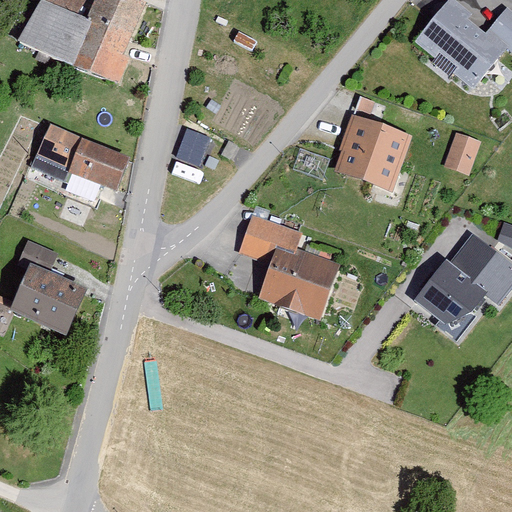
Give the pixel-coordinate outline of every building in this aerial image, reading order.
[(85,0),(46,0),(19,49),(119,91),(130,67),(124,64),(147,12),(121,0),(98,0),(87,27),(76,22),(85,0)] [(511,15),(508,12),(487,39),(469,25),(474,19),(452,1),(416,46),(474,95),(509,54),(511,56),(511,15)] [(413,142),(354,120),(340,154),(342,155),(334,177),(392,198),(413,142)] [(131,164),(52,130),(32,170),(66,187),(70,179),(117,197),(131,164)] [(211,142),(188,133),(177,162),(201,171),(211,142)] [(459,137),(447,173),(468,180),(480,144),(459,137)] [(304,238),(254,219),(240,259),(272,269),(260,303),(321,326),(342,268),(298,254),(304,238)] [(498,244),(511,252),(511,228),(504,226),(498,244)] [(511,292),(511,269),(474,239),(451,269),(448,267),(415,308),(440,328),(437,331),(457,348),(476,324),(473,322),(487,301),(499,309),(511,292)] [(60,259),(28,245),(17,267),(32,273),(12,319),(68,344),(87,298),(50,282),(60,259)]
